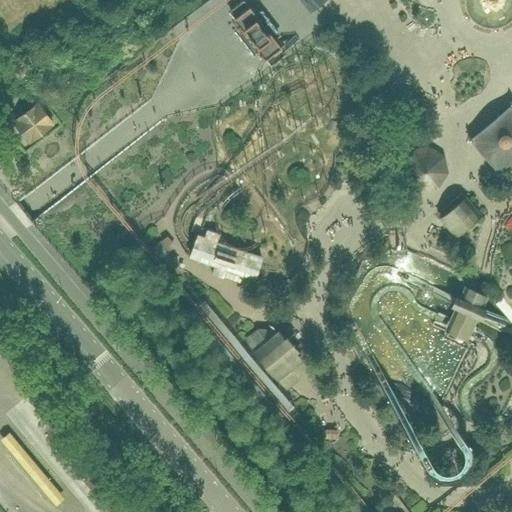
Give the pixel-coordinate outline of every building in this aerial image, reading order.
[(300,0),(310,12),(319,6),(325,0),(300,0)] [(356,0),(344,11),(366,38),(412,0),(356,0)] [(245,2),(230,13),(237,22),(249,38),(262,54),(269,63),(283,51),(277,43),(264,26),(252,10),(245,2)] [(234,91),(250,80),(243,71),(228,81),(234,91)] [(208,115),(233,91),(225,82),(199,107),(208,115)] [(52,104),(59,118),(79,108),(73,94),(52,104)] [(30,139),(33,136),(53,121),(38,103),(37,102),(14,120),(30,139)] [(511,104),(471,139),(499,171),(511,160),(511,104)] [(159,136),(164,145),(188,130),(183,121),(159,136)] [(419,192),(421,193),(438,189),(449,175),(448,158),(436,145),(418,143),(403,153),(398,170),(405,186),(419,192)] [(40,186),(59,164),(46,153),(27,175),(40,186)] [(466,197),(440,218),(453,234),(454,236),(480,214),(466,197)] [(252,280),(253,276),(254,276),(257,266),(261,255),(217,242),(212,240),(204,238),(197,236),(195,245),(191,256),(216,264),(214,272),(247,282),(251,283),(252,280)] [(180,264),(162,244),(152,253),(169,273),(178,266),(180,264)] [(487,299),(488,295),(481,292),(471,288),(466,286),(459,302),(452,318),(474,327),(481,312),(487,299)] [(474,327),(452,318),(446,332),(467,342),(474,327)] [(258,330),(247,340),(289,387),(299,378),(301,356),(295,350),(285,338),(278,330),(261,328),(258,330)] [(330,420),(326,432),(338,437),(342,425),(330,420)]
